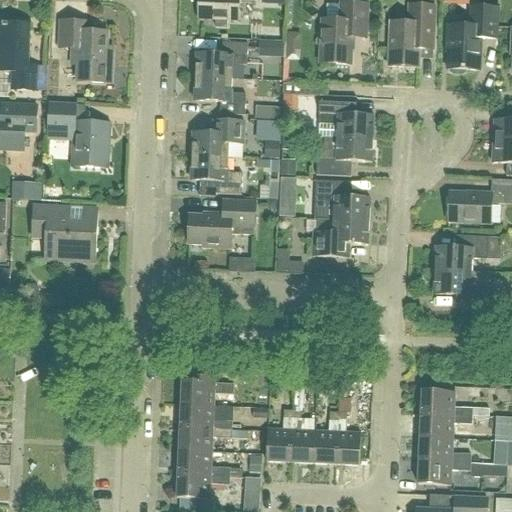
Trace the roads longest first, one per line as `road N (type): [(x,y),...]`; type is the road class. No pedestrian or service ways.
road 1 (residential): [(139,285),(151,0)]
road 2 (residential): [(399,296),(139,285)]
road 3 (residential): [(405,190),(407,99),(465,100),(464,145),(443,172)]
road 4 (residential): [(131,511),(139,285)]
road 5 (residential): [(386,498),(399,296)]
road 6 (residential): [(386,498),(271,493),(270,511)]
